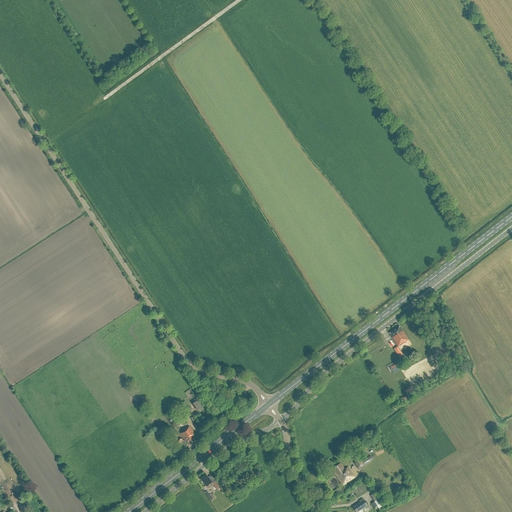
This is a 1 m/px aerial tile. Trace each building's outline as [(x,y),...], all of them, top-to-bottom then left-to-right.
[(398,347),(408,340),(400,327),(389,334),(398,347)] [(202,408),(197,401),(196,399),(192,401),(194,403),(193,404),(198,411),(200,412),(203,410),(202,408)] [(198,415),(192,419),(193,420),(200,416),(199,415),(200,414),(199,412),(197,414),(198,415)] [(190,446),(196,441),(193,437),(196,434),(189,426),(179,434),(186,442),(187,441),(190,446)] [(360,459),(355,462),(354,463),(358,470),(364,466),(360,459)] [(347,482),(354,478),(348,468),(344,470),(340,464),(332,469),(343,486),(346,483),(347,482)] [(212,482),(208,478),(206,475),(200,479),(206,487),(212,482)] [(212,482),(206,487),(208,489),(213,485),(218,491),(221,488),(211,475),(208,478),(212,482)] [(362,511),(361,510),(368,506),(363,499),(359,501),(360,502),(353,507),(355,511),(362,511)]
